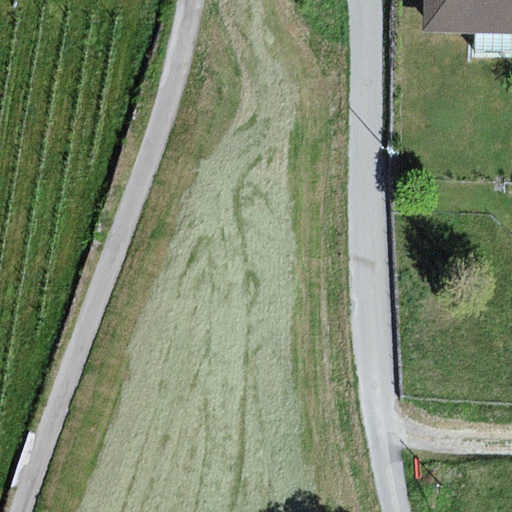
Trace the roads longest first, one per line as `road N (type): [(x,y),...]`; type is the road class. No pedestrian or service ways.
road 1 (track): [(23,511),(158,127),(190,0)]
road 2 (track): [(363,0),(371,325),(398,511)]
road 3 (track): [(382,431),(511,442)]
